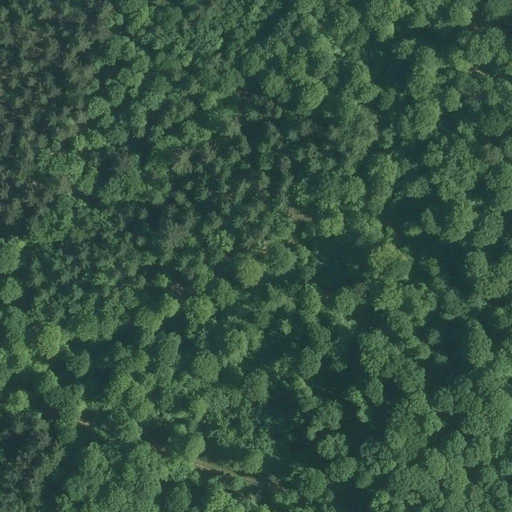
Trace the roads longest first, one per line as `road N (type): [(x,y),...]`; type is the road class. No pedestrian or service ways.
road 1 (track): [(29,0),(511,214)]
road 2 (track): [(352,511),(0,393)]
road 3 (track): [(460,511),(511,396)]
